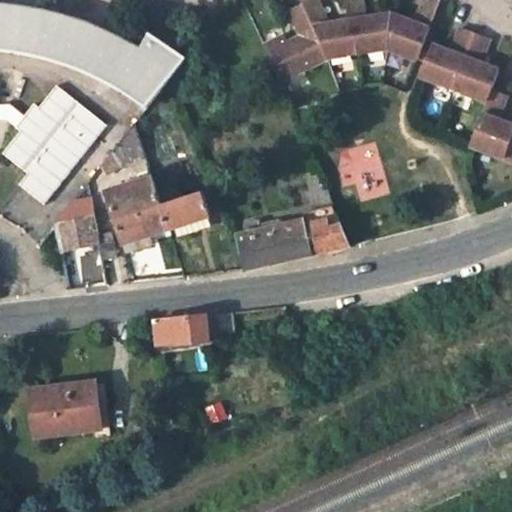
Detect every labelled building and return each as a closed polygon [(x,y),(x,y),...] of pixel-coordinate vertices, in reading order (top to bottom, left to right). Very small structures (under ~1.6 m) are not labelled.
[(385,52),(414,61),(426,30),(412,24),(387,15),(363,20),(358,2),(357,0),(341,0),(347,22),(325,26),(313,1),(299,7),(287,12),(290,20),(298,39),(284,46),(281,40),(262,48),(279,84),(325,63),(385,52)] [(420,0),(416,12),(414,18),(428,24),(437,0),(420,0)] [(0,51),(10,52),(52,62),(93,76),(122,90),(147,107),(163,87),(187,58),(178,52),(167,44),(152,34),(141,47),(118,37),(92,24),(62,13),(34,7),(4,3),(0,2),(0,51)] [(426,30),(428,24),(414,18),(412,24),(426,30)] [(511,124),(497,119),(505,94),(490,89),(496,69),(479,63),(482,52),(487,38),(473,32),(460,28),(451,53),(430,46),(418,79),(484,103),(469,146),(511,161),(511,124)] [(47,205),(111,126),(63,88),(51,90),(29,118),(14,106),(0,108),(0,120),(7,120),(22,131),(5,153),(31,174),(22,185),(47,205)] [(136,121),(101,164),(108,171),(120,164),(147,157),(136,121)] [(124,243),(150,236),(170,230),(162,206),(155,182),(152,175),(145,177),(147,184),(109,196),(124,243)] [(174,176),(155,182),(162,206),(182,200),(174,176)] [(310,189),(311,196),(320,194),(318,187),(310,189)] [(203,193),(182,200),(162,206),(170,230),(211,218),(203,193)] [(310,196),(315,219),(335,216),(324,193),(320,194),(311,196),(310,196)] [(99,245),(98,237),(92,201),(75,205),(71,202),(53,224),(59,252),(99,245)] [(315,219),(322,254),(349,249),(335,216),(315,219)] [(239,241),(244,271),(309,257),(313,256),(307,228),(263,236),(261,222),(245,225),(248,239),(239,241)] [(98,237),(99,245),(102,262),(117,259),(112,234),(98,237)] [(150,236),(124,243),(127,252),(152,244),(150,236)] [(234,312),(209,315),(155,320),(157,338),(178,335),(179,341),(211,338),(211,335),(236,332),(234,312)] [(108,407),(111,406),(108,387),(97,388),(94,371),(28,380),(37,440),(97,431),(110,429),(108,407)] [(99,440),(116,437),(111,406),(108,407),(110,429),(97,431),(99,440)]
